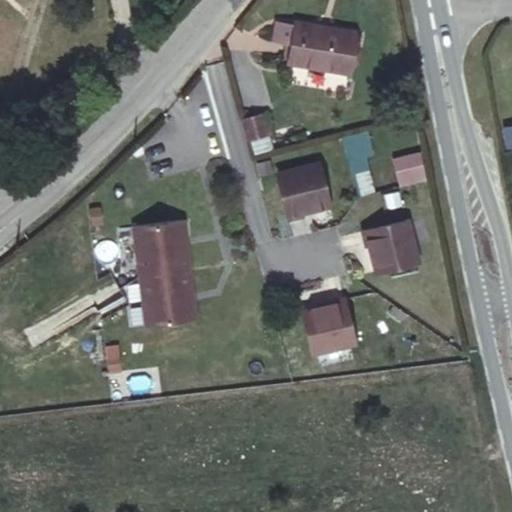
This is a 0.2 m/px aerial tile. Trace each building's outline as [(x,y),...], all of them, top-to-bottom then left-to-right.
[(354,34),(294,23),(287,63),(347,73),(354,34)] [(263,113),(239,119),(244,139),(268,132),(263,113)] [(349,171),(370,168),(365,129),(343,132),(349,171)] [(424,180),(419,152),(392,159),(398,186),(424,180)] [(275,169),(285,214),(301,211),(300,207),(326,201),(317,160),(275,169)] [(353,174),(358,196),(374,192),(368,170),(353,174)] [(195,319),(183,219),(131,226),(144,325),(195,319)] [(376,273),(417,262),(406,220),(361,232),(365,247),(369,247),(376,273)] [(302,312),(313,353),(355,342),(343,297),(327,301),(328,305),(302,312)]
